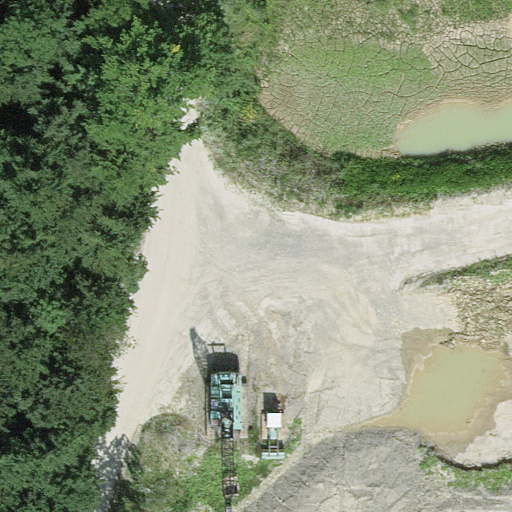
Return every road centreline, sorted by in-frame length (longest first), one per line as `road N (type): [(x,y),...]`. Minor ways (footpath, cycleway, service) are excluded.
road 1 (track): [(167,0),(168,150),(73,511)]
road 2 (track): [(104,380),(207,351),(238,239),(168,150)]
